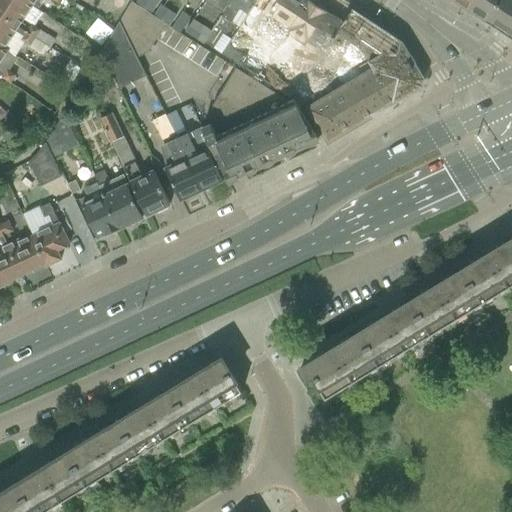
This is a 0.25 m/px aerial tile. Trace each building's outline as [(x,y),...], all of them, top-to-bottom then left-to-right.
[(22,0),(0,0),(0,1),(0,14),(20,28),(35,38),(40,30),(32,25),(29,29),(22,24),(34,7),(22,0)] [(22,0),(34,7),(34,6),(39,9),(44,0),(52,0),(58,3),(59,0),(22,0)] [(68,0),(83,9),(86,3),(85,0),(68,0)] [(137,0),(135,3),(151,14),(159,0),(137,0)] [(208,0),(187,33),(204,44),(233,0),(208,0)] [(234,25),(240,28),(252,10),(258,0),(233,0),(204,44),(219,53),(224,44),(223,43),(234,25)] [(306,0),(258,0),(252,10),(346,72),(338,84),(330,78),(315,101),(314,102),(332,133),(387,100),(415,58),(346,12),(340,22),(306,0)] [(452,0),(470,12),(477,0),(452,0)] [(486,22),(487,23),(501,0),(477,0),(470,12),(486,22)] [(511,0),(501,0),(487,23),(511,40),(511,0)] [(132,4),(121,23),(137,57),(147,53),(165,25),(132,4)] [(154,15),(169,25),(176,15),(160,5),(154,15)] [(182,11),(171,28),(179,33),(190,17),(182,11)] [(0,14),(0,45),(6,49),(16,33),(23,38),(21,41),(30,46),(35,38),(20,28),(0,14)] [(137,57),(121,23),(103,52),(121,90),(144,79),(134,59),(137,57)] [(0,77),(11,84),(17,76),(8,70),(5,74),(0,70),(0,65),(9,52),(0,45),(0,77)] [(210,125),(201,129),(205,136),(209,145),(218,163),(226,181),(228,180),(244,173),(316,139),(318,138),(307,121),(296,104),(293,105),(288,102),(235,69),(212,106),(223,131),(226,137),(218,141),(215,135),(213,132),(210,125)] [(175,111),(167,115),(177,138),(186,134),(175,111)] [(49,139),(46,144),(53,158),(79,146),(64,115),(63,114),(49,139)] [(101,119),(112,143),(123,138),(112,114),(101,119)] [(186,134),(177,138),(202,190),(210,186),(211,188),(222,183),(221,181),(223,180),(207,146),(209,145),(201,129),(200,127),(186,134)] [(202,190),(177,138),(166,143),(175,162),(165,166),(181,200),(184,198),(187,200),(192,197),(193,194),(202,190)] [(170,205),(152,169),(141,175),(134,162),(123,167),(147,218),(150,217),(149,215),(153,213),(154,215),(167,209),(166,206),(170,205)] [(104,169),(94,174),(120,228),(129,224),(133,225),(140,222),(141,218),(142,217),(121,174),(109,180),(104,169)] [(120,228),(94,174),(93,174),(96,180),(84,186),(88,194),(78,198),(97,238),(106,233),(106,235),(120,228)] [(75,181),(67,185),(72,195),(80,191),(75,181)] [(52,224),(33,233),(48,265),(61,259),(57,250),(69,244),(49,202),(39,207),(44,219),(49,217),(52,224)] [(8,219),(0,222),(0,226),(22,274),(31,270),(33,272),(48,265),(33,233),(19,240),(18,238),(13,240),(9,233),(14,231),(8,219)] [(0,287),(12,282),(12,279),(22,274),(0,226),(0,244),(1,246),(0,246),(0,287)] [(480,306),(511,286),(511,243),(511,242),(460,274),(480,306)] [(429,338),(480,306),(460,274),(409,305),(429,338)] [(377,369),(429,338),(409,305),(358,336),(377,369)] [(326,400),(377,369),(358,336),(300,371),(306,380),(312,379),(319,391),(320,390),(326,400)] [(222,359),(170,390),(190,423),(242,392),(222,359)] [(170,390),(118,422),(138,455),(190,423),(170,390)] [(118,422),(66,454),(86,487),(138,455),(118,422)] [(66,454),(14,486),(30,511),(45,511),(86,487),(66,454)] [(30,511),(14,486),(0,494),(0,511),(30,511)]
